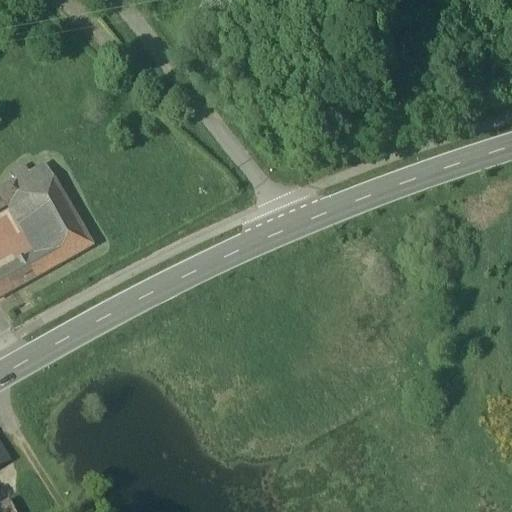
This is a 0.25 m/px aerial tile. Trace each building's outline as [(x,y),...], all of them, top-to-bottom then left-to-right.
[(29,176),(37,192),(53,183),(44,167),(29,176)] [(0,212),(9,208),(9,209),(24,200),(23,200),(37,192),(29,176),(25,170),(12,177),(15,184),(0,192),(0,212)] [(23,200),(24,200),(36,223),(52,251),(61,267),(90,250),(53,183),(37,192),(23,200)] [(22,231),(36,223),(24,200),(9,209),(22,231)] [(22,231),(38,259),(52,251),(36,223),(22,231)] [(0,280),(0,301),(61,267),(52,251),(38,259),(0,280)] [(0,444),(0,468),(11,462),(0,444)] [(0,511),(16,511),(13,502),(0,507),(0,511)]
